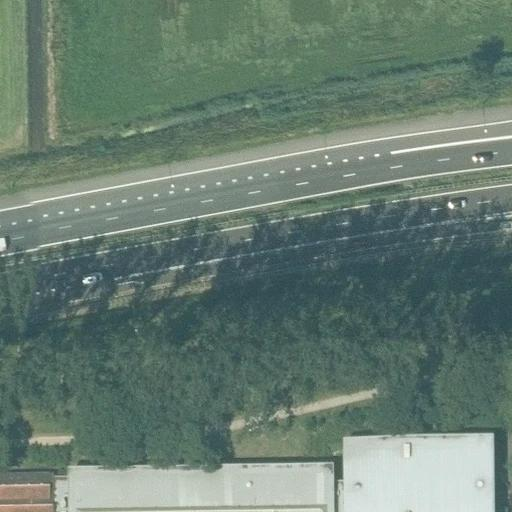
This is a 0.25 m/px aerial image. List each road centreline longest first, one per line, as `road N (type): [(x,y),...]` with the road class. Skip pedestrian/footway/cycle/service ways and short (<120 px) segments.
road 1 (motorway): [(511,152),(0,239)]
road 2 (motorway): [(0,287),(424,213)]
